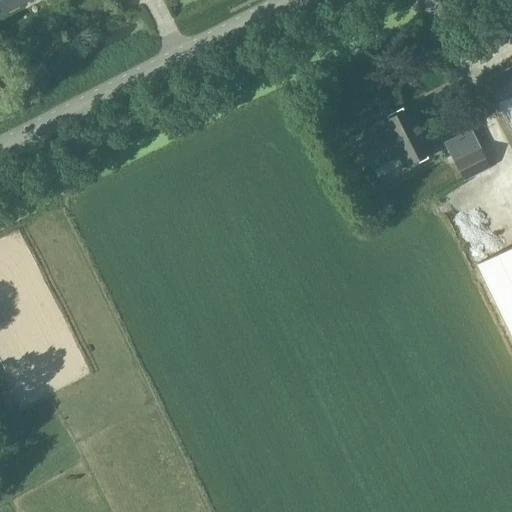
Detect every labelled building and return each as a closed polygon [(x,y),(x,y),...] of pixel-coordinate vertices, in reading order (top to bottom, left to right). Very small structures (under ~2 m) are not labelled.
[(0,0),(0,4),(4,12),(28,0),(0,0)] [(439,65),(445,62),(442,57),(437,59),(439,65)] [(511,66),(486,80),(511,133),(511,66)] [(405,165),(433,151),(411,109),(384,123),(387,129),(360,143),(373,168),(400,154),(405,165)] [(480,149),(455,161),(464,180),(489,167),(480,149)] [(511,247),(477,265),(511,336),(511,247)]
